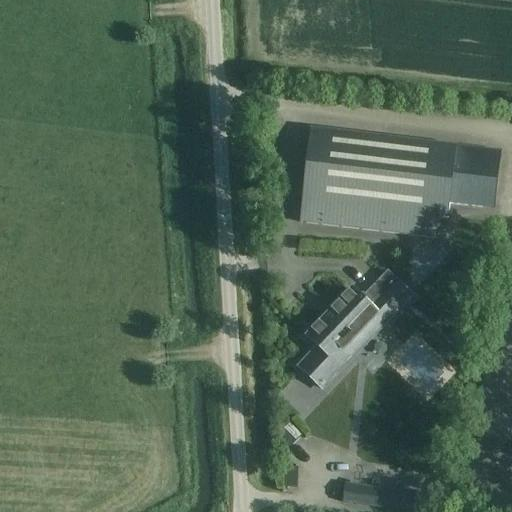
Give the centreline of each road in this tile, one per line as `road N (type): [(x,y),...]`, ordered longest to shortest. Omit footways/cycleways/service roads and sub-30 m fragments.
road 1 (unclassified): [(241,511),(214,0)]
road 2 (unknown): [(219,103),(293,109),(295,204)]
